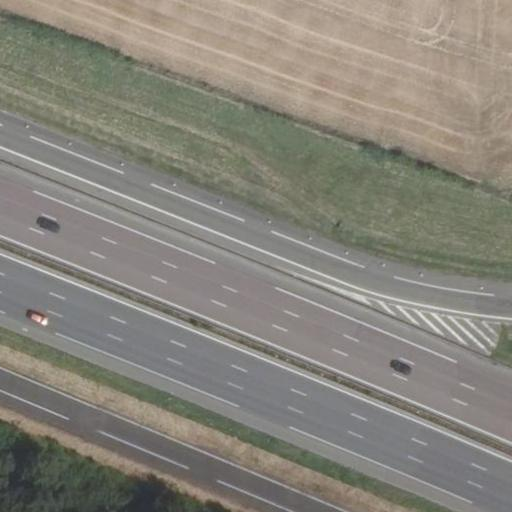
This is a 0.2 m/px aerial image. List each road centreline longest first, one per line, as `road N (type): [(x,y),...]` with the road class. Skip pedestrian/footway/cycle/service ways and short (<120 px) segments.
road 1 (motorway): [(0,282),(511,492)]
road 2 (motorway): [(511,414),(0,207)]
road 3 (motorway): [(511,306),(378,283),(0,136)]
